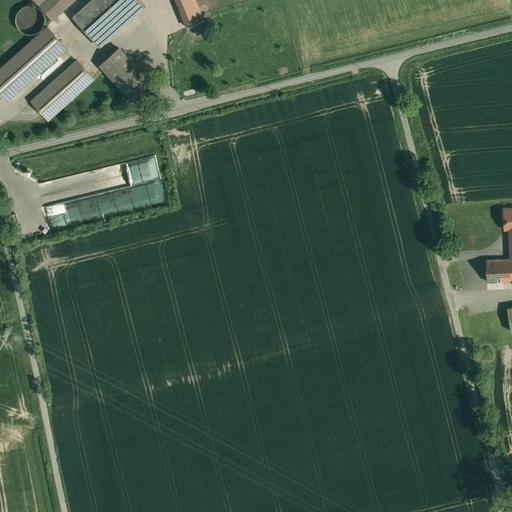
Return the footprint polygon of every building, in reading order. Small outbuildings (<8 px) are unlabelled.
[(35,0),(52,19),(73,0),(35,0)] [(140,0),(91,0),(74,16),(101,46),(145,6),(140,0)] [(195,0),(182,0),(192,25),(204,20),(195,0)] [(30,5),(26,5),(24,6),(22,8),(21,9),(19,10),(18,12),(17,14),(16,16),(16,18),(16,20),(16,22),(16,23),(17,25),(18,28),(20,30),(22,32),(24,33),(26,34),(29,34),(31,34),(34,34),(36,33),(38,32),(40,31),(41,30),(42,28),(43,27),(44,24),(45,23),(45,21),(45,19),(45,18),(45,16),(44,14),(43,13),(43,11),(42,10),(41,9),(39,7),(37,7),(35,6),(32,5),(30,5)] [(47,26),(0,69),(0,92),(7,101),(66,48),(47,26)] [(153,85),(120,48),(101,65),(134,102),(153,85)] [(94,78),(77,60),(32,100),(49,119),(94,78)] [(511,206),(502,207),(504,230),(510,230),(511,258),(511,260),(511,206)] [(49,213),(53,225),(61,223),(58,211),(49,213)] [(511,260),(511,258),(486,259),(488,281),(511,279),(511,260)]
